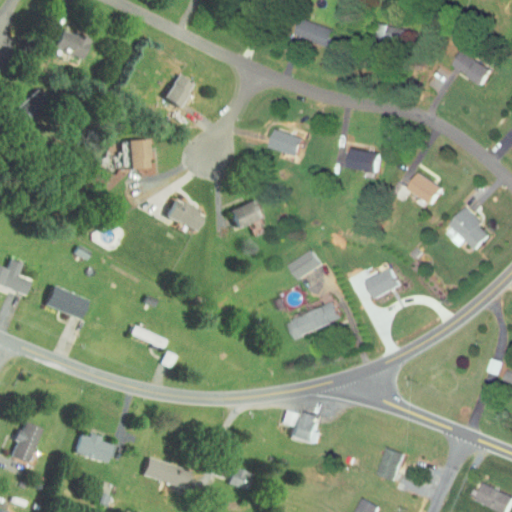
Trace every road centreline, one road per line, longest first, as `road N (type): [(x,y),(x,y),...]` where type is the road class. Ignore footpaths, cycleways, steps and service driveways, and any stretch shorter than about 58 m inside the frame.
road 1 (tertiary): [(0,336),(163,393),(286,394),(412,347),(511,269)]
road 2 (residential): [(511,189),(430,121),(308,90),(113,0)]
road 3 (tertiary): [(511,455),(395,407),(351,376)]
